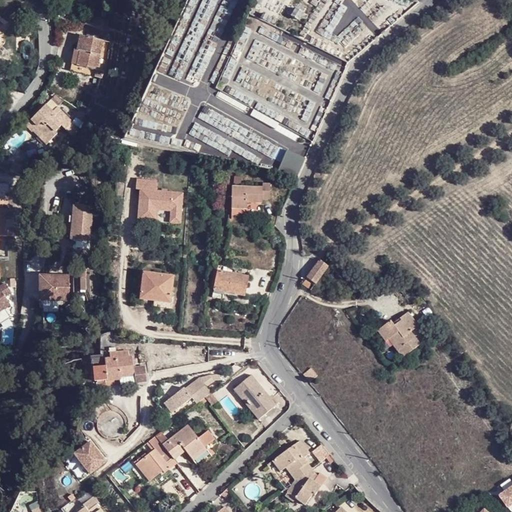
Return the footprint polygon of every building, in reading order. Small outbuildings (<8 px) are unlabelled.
[(2,0),(0,0),(0,8),(16,22),(0,41),(0,44),(4,48),(23,26),(22,17),(2,0)] [(0,41),(16,22),(0,8),(0,41)] [(297,9),(292,17),(300,22),(305,14),(297,9)] [(89,25),(104,29),(107,22),(86,15),(85,24),(89,25)] [(264,15),(261,20),(269,24),(271,19),(264,15)] [(108,31),(104,29),(89,25),(86,37),(81,36),(77,51),(81,52),(78,65),(96,69),(102,41),(106,42),(108,31)] [(71,64),(78,65),(81,52),(77,51),(74,51),(71,64)] [(78,65),(71,64),(70,70),(101,77),(102,71),(96,69),(78,65)] [(60,135),(67,127),(51,112),(47,117),(40,111),(20,132),(27,138),(31,135),(45,147),(52,139),(51,137),(56,131),(60,135)] [(41,151),(45,147),(31,135),(27,138),(41,151)] [(287,150),(277,172),(276,173),(297,177),(305,158),(287,150)] [(141,191),(139,221),(157,222),(157,210),(172,211),(171,223),(180,224),(182,194),(156,193),(156,182),(138,181),(137,191),(141,191)] [(231,187),(230,208),(247,208),(246,203),(262,204),(262,200),(269,201),(270,185),(263,185),(262,187),(231,187)] [(0,231),(15,232),(15,225),(7,225),(7,216),(16,216),(16,205),(6,205),(6,193),(0,192),(0,231)] [(79,219),(78,226),(76,243),(86,244),(87,239),(96,240),(98,210),(80,208),(79,219)] [(7,225),(15,225),(16,216),(7,216),(7,225)] [(320,261),(308,276),(302,284),(307,288),(311,290),(328,267),(320,261)] [(218,272),(213,299),(233,302),(234,295),(245,296),(248,278),(218,272)] [(143,273),(141,299),(154,301),(170,303),(171,296),(173,276),(143,273)] [(68,275),(41,277),(42,301),(69,299),(68,275)] [(5,284),(0,286),(0,310),(16,301),(5,284)] [(170,303),(154,301),(154,307),(174,309),(175,296),(171,296),(170,303)] [(415,348),(420,344),(411,333),(419,327),(407,312),(399,318),(401,320),(394,326),(390,321),(377,332),(385,342),(388,340),(391,338),(395,343),(392,345),(402,357),(415,348)] [(168,344),(142,342),(143,354),(168,352),(168,344)] [(93,368),(94,381),(106,380),(107,382),(121,380),(121,377),(134,376),(135,384),(146,383),(145,368),(133,369),(132,357),(129,358),(129,352),(116,353),(115,349),(108,350),(109,359),(104,360),(105,366),(93,368)] [(311,368),(303,375),(310,382),(318,375),(311,368)] [(236,387),(261,417),(276,405),(251,375),(236,387)] [(134,376),(121,377),(121,380),(121,385),(135,384),(134,376)] [(185,389),(184,388),(168,400),(176,410),(192,398),(196,404),(211,393),(200,378),(185,389)] [(233,389),(258,420),(261,417),(236,387),(233,389)] [(217,401),(212,393),(205,399),(210,406),(217,401)] [(139,405),(124,417),(139,437),(155,424),(139,405)] [(163,445),(171,456),(182,448),(185,451),(191,459),(205,447),(189,426),(163,445)] [(163,445),(156,437),(148,442),(155,450),(139,463),(152,479),(162,472),(164,474),(177,463),(174,460),(171,456),(163,445)] [(93,441),(74,453),(89,476),(107,465),(93,441)] [(281,472),(286,469),(296,481),(306,473),(311,469),(303,459),(310,454),(299,441),(273,462),(281,472)] [(210,453),(205,447),(191,459),(196,465),(210,453)] [(171,456),(174,460),(185,451),(182,448),(171,456)] [(152,479),(139,463),(136,465),(149,482),(152,479)] [(315,479),(317,476),(311,469),(306,473),(315,479)] [(296,481),(290,488),(298,494),(295,498),(305,506),(312,495),(314,496),(327,478),(319,473),(317,476),(315,479),(306,473),(296,481)] [(511,481),(496,494),(505,506),(511,500),(511,481)] [(298,494),(290,488),(287,493),(295,498),(298,494)] [(100,511),(98,509),(100,507),(93,498),(82,505),(84,508),(78,511),(100,511)]
